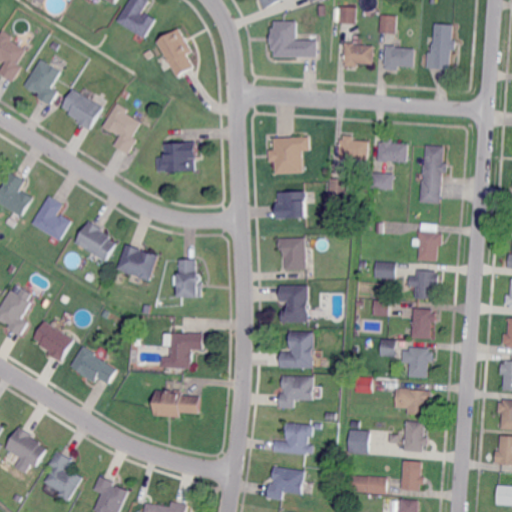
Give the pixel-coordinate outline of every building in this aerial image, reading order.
[(146,16),(147,14),(158,21),(147,39),(120,22),(133,0),(148,0),(151,2),(143,14),(146,16)] [(281,0),(267,8),(263,0),(281,0)] [(359,24),(342,23),(343,6),(360,7),(359,24)] [(397,35),(381,34),(383,16),(399,17),(397,35)] [(297,39),(295,39),(295,41),(317,40),(317,57),(274,58),(274,50),(271,51),(271,44),(270,44),(270,34),(271,34),(271,28),(274,28),(274,21),(297,21),(297,39)] [(456,50),(452,49),(450,69),(428,67),(429,52),(433,52),(433,43),(435,43),(436,24),(453,25),(452,40),(457,40),(456,50)] [(193,52),(187,55),(194,67),(178,77),(170,63),(169,64),(165,58),(166,57),(157,41),(174,31),(179,28),(193,52)] [(20,66),(24,69),(15,83),(1,73),(8,62),(7,62),(6,64),(0,60),(0,39),(5,31),(16,38),(14,41),(29,51),(20,66)] [(58,52),(52,49),(56,42),(62,46),(58,52)] [(376,64),(360,63),(360,66),(348,65),(348,62),(346,62),(348,42),(358,42),(358,44),(377,45),(376,64)] [(416,67),(401,66),(401,70),(387,69),(389,45),(398,45),(398,47),(418,48),(416,67)] [(60,93),(52,105),(40,98),(42,94),(39,92),(38,93),(27,86),(44,60),(63,73),(53,88),(60,93)] [(92,130),(80,122),(81,120),(72,114),(73,113),(65,107),(76,89),(106,108),(92,130)] [(134,137),(139,140),(130,154),(116,145),(123,135),(121,133),(120,135),(112,130),(112,131),(106,127),(120,104),(130,110),(128,113),(143,123),(134,137)] [(356,140),(372,141),(371,159),(351,158),(351,160),(341,159),(343,139),(346,139),(346,135),(356,135),(356,140)] [(305,172),(277,174),(277,161),(271,162),(271,150),(276,150),(276,138),(311,137),(312,151),(304,151),(305,172)] [(395,143),(411,144),(410,162),(380,160),(382,141),(385,142),(385,138),(396,138),(395,143)] [(178,170),(176,172),(174,172),(170,170),(163,170),(162,158),(168,158),(168,154),(169,154),(169,144),(199,142),(200,157),(197,157),(197,169),(178,170)] [(449,172),(445,172),(443,203),(423,201),(425,180),(426,180),(426,175),(425,174),(426,164),(427,164),(429,145),(447,146),(446,162),(450,162),(449,172)] [(395,190),(372,188),(373,171),(396,173),(395,190)] [(23,194),(25,191),(36,198),(24,217),(0,201),(0,193),(6,185),(5,185),(13,172),(27,181),(20,192),(23,194)] [(349,198),(331,197),(333,177),(351,178),(349,198)] [(280,217),(280,204),(282,204),(282,193),(308,192),(308,193),(309,193),(309,197),(308,197),(308,201),(306,201),(307,217),(280,217)] [(62,218),(63,215),(74,222),(62,241),(34,223),(51,196),(65,205),(59,216),(62,218)] [(108,261),(78,243),(92,221),(104,228),(103,230),(113,236),(111,239),(119,244),(108,261)] [(443,247),(439,247),(438,262),(420,261),(420,248),(413,247),(414,239),(419,240),(420,232),(440,233),(440,235),(444,235),(443,247)] [(307,269),(286,270),(285,257),(281,257),(281,250),(279,250),(278,239),(305,238),(307,269)] [(144,252),(145,250),(161,256),(152,281),(141,277),(141,276),(134,274),(132,275),(127,273),(127,271),(120,269),(129,244),(143,250),(143,251),(144,252)] [(197,273),(200,273),(200,281),(202,281),(202,297),(177,298),(177,273),(180,273),(180,259),(197,259),(197,273)] [(397,277),(376,276),(377,260),(398,262),(397,277)] [(441,283),(437,283),(436,299),(418,297),(420,269),(438,270),(438,273),(441,273),(441,283)] [(310,322),(284,322),(284,311),(289,311),(289,304),(290,304),(290,301),(282,301),(282,286),(310,286),(310,322)] [(31,322),(23,333),(12,326),(13,323),(9,321),(9,322),(0,316),(0,314),(15,290),(34,302),(24,317),(31,322)] [(391,316),(375,314),(376,299),(392,300),(391,316)] [(437,321),(434,321),(433,338),(415,337),(416,325),(414,325),(414,321),(416,321),(417,308),(435,309),(435,312),(438,312),(437,321)] [(63,359),(52,352),(53,350),(44,344),(45,342),(39,337),(50,321),(76,338),(63,359)] [(313,368),(280,367),(281,352),(291,353),(291,350),(290,350),(290,332),(314,332),(313,368)] [(190,334),(190,333),(206,334),(205,351),(193,350),(193,352),(195,352),(194,362),(193,362),(192,369),(172,367),(174,333),(190,334)] [(397,356),(383,355),(384,339),(398,340),(397,356)] [(110,382),(100,375),(98,379),(76,365),(88,345),(98,352),(96,354),(119,369),(110,382)] [(430,353),(435,353),(434,363),(430,363),(429,378),(410,377),(411,363),(404,362),(404,351),(411,351),(411,347),(430,349),(430,353)] [(511,389),(506,389),(507,374),(503,374),(504,363),(508,364),(508,360),(511,360),(511,389)] [(314,397),(296,396),(296,405),(282,405),(283,391),(286,391),(286,387),(284,387),(285,375),(315,376),(314,397)] [(374,393),(357,392),(359,376),(375,377),(374,393)] [(428,415),(410,414),(410,408),(398,407),(399,387),(413,388),(413,389),(430,390),(428,415)] [(201,412),(183,410),(182,415),(158,413),(159,389),(183,391),(183,395),(202,396),(201,412)] [(511,428),(504,428),(505,412),(501,411),(502,401),(506,401),(506,398),(511,398),(511,428)] [(337,420),(326,419),(327,412),(338,413),(337,420)] [(431,445),(426,445),(426,452),(407,451),(409,421),(428,422),(427,437),(431,437),(431,445)] [(314,435),(311,435),(310,443),(316,444),(315,452),(277,449),(278,439),(290,440),(290,438),(288,438),(290,422),(315,424),(314,435)] [(38,465),(10,447),(23,426),(34,433),(33,435),(42,441),(40,444),(48,449),(38,465)] [(370,454),(348,452),(349,430),(372,432),(370,454)] [(400,443),(391,442),(392,433),(401,433),(400,443)] [(511,464),(498,463),(499,450),(503,450),(504,435),(511,435),(511,464)] [(75,472),(76,471),(85,476),(71,499),(62,493),(64,490),(49,480),(57,466),(53,463),(61,450),(74,458),(68,468),(75,472)] [(427,484),(424,484),(423,491),(404,489),(406,460),(425,461),(424,476),(428,476),(427,484)] [(303,492),(285,490),(284,498),(271,496),(273,482),(276,482),(277,478),(275,478),(276,466),(306,470),(303,492)] [(371,475),(390,476),(389,492),(350,490),(351,474),(371,475)] [(119,486),(120,485),(130,490),(120,511),(109,511),(98,507),(105,491),(98,488),(103,475),(116,481),(115,484),(119,486)] [(511,503),(497,502),(498,484),(511,484),(511,503)] [(402,511),(404,498),(422,500),(421,511),(402,511)] [(188,511),(154,511),(156,504),(172,507),(173,502),(190,505),(188,511)]
